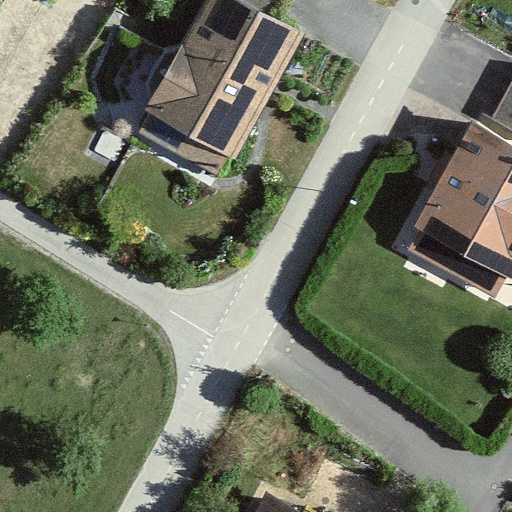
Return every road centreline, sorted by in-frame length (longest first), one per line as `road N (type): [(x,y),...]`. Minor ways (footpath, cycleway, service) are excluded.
road 1 (unclassified): [(428,0),(149,511)]
road 2 (track): [(0,198),(242,349)]
